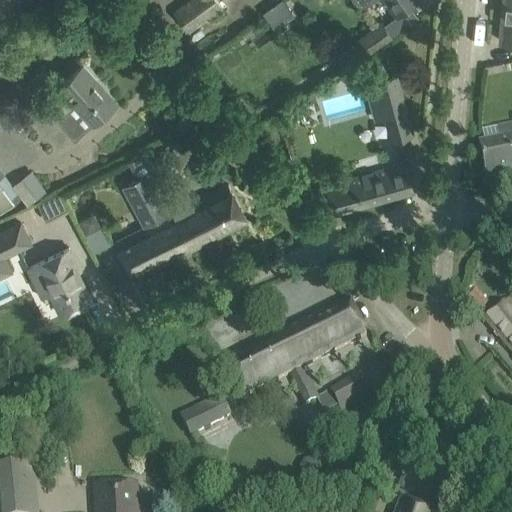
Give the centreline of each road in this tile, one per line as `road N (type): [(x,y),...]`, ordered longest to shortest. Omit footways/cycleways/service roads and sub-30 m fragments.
road 1 (residential): [(0,403),(326,239)]
road 2 (residential): [(326,239),(108,0)]
road 3 (tertiary): [(447,212),(466,0)]
road 4 (residential): [(446,365),(326,239)]
road 5 (tertiary): [(446,365),(440,300),(447,212)]
road 6 (unknown): [(66,220),(156,326)]
road 7 (residential): [(326,239),(447,212)]
